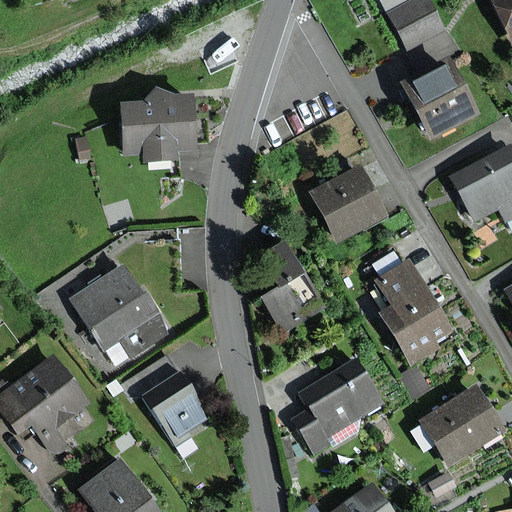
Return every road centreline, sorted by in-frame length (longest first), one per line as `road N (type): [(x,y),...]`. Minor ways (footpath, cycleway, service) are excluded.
road 1 (residential): [(281,0),(237,124),(221,217),(226,312),(267,511)]
road 2 (residential): [(294,0),(511,371)]
